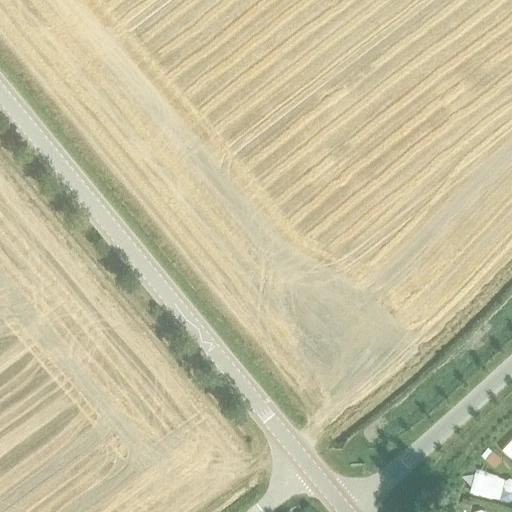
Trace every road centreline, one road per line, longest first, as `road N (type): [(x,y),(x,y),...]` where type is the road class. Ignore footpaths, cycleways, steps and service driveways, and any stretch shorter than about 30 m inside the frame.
road 1 (tertiary): [(306,467),(0,97)]
road 2 (unclassified): [(344,508),(511,364)]
